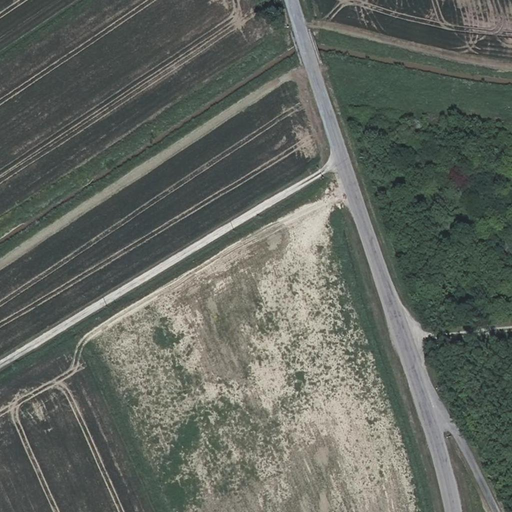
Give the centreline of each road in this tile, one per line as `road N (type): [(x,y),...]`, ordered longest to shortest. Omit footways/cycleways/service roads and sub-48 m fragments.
road 1 (tertiary): [(300,0),(454,511)]
road 2 (track): [(0,366),(347,155)]
road 3 (unknown): [(423,405),(466,428),(500,511)]
